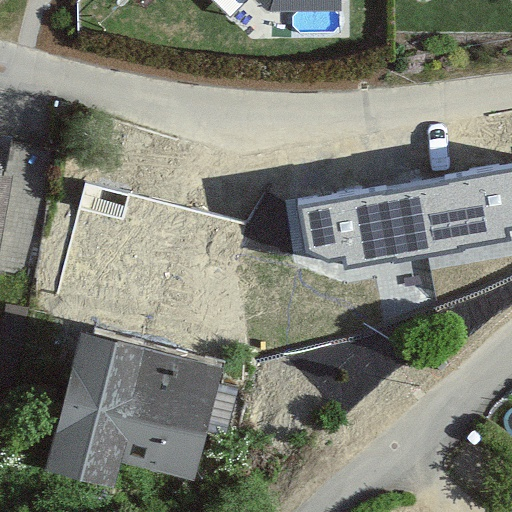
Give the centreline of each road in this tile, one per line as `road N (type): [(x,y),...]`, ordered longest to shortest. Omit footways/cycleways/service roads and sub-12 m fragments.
road 1 (residential): [(511,91),(247,113),(0,65)]
road 2 (residential): [(511,352),(337,511)]
